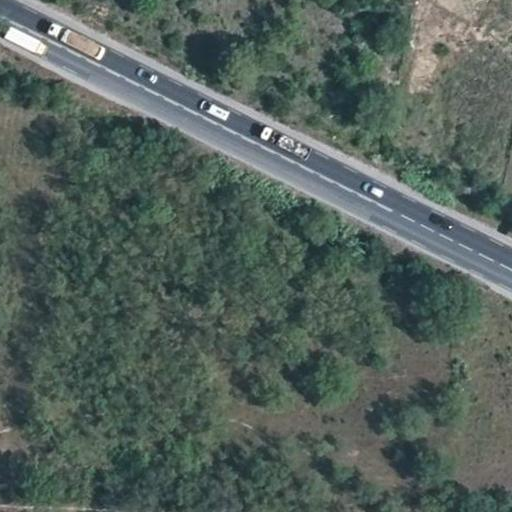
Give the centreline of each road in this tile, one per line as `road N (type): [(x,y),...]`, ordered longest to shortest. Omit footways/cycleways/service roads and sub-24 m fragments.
road 1 (primary): [(0,17),(511,269)]
road 2 (trunk): [(0,59),(511,305)]
road 3 (trunk): [(511,142),(209,0)]
